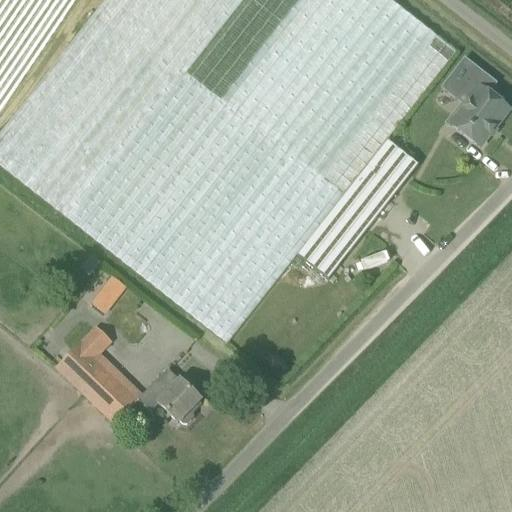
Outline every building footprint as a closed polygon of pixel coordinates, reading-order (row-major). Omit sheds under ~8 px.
[(456,54),(387,0),(106,0),(0,134),(0,169),(226,347),(297,257),(328,281),(418,167),(387,142),(456,54)] [(445,86),(469,105),(451,127),(479,149),(509,112),(488,95),(495,86),(465,61),(445,86)] [(105,318),(125,290),(109,278),(89,306),(105,318)] [(111,347),(94,331),(56,371),(114,426),(137,402),(142,397),(101,358),(111,347)] [(167,371),(142,397),(137,402),(150,415),(158,407),(178,425),(179,424),(182,427),(187,427),(194,420),(193,415),(190,412),(200,402),(180,382),(180,383),(167,371)]
